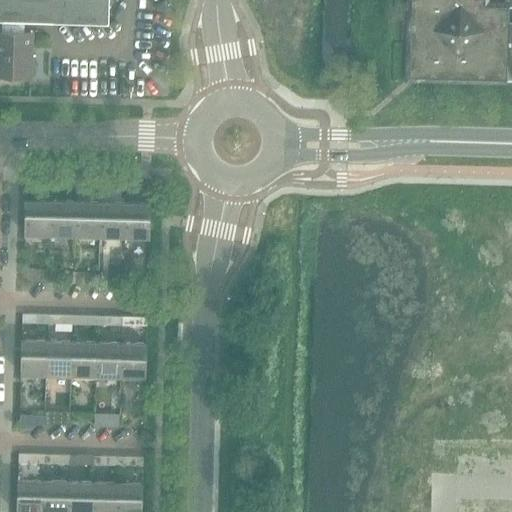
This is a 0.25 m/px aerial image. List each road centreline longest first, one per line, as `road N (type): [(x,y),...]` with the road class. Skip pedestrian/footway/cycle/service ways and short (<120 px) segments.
road 1 (tertiary): [(193,511),(199,331),(225,190)]
road 2 (tertiary): [(279,161),(412,149),(511,152)]
road 3 (tertiary): [(511,138),(282,135)]
road 4 (residential): [(0,133),(186,138)]
road 5 (residential): [(0,297),(142,300)]
road 6 (residential): [(0,439),(138,442)]
